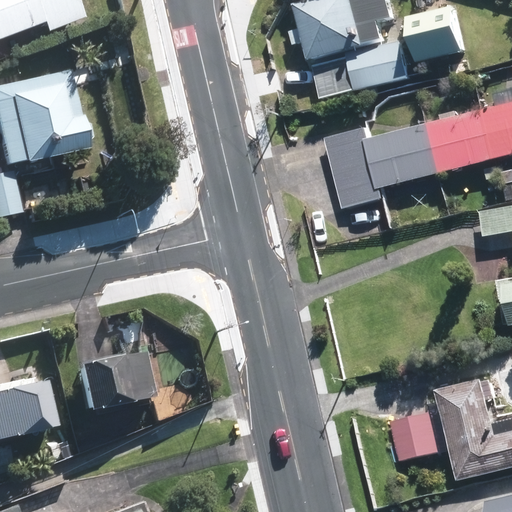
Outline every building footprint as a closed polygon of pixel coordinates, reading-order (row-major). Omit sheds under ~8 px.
[(78,0),(0,0),(0,28),(39,14),(45,30),(84,16),(78,0)] [(381,0),(342,0),(301,11),(314,59),(392,39),(381,0)] [(459,12),(412,23),(420,58),(467,48),(459,12)] [(412,77),(404,45),(319,66),(327,99),(412,77)] [(69,74),(0,90),(0,125),(10,164),(86,146),(69,74)] [(511,100),(486,107),(498,155),(511,151),(511,100)] [(486,107),(429,122),(441,170),(498,155),(486,107)] [(429,122),(372,136),(384,184),(441,170),(429,122)] [(370,124),(331,133),(347,203),(386,194),(384,184),(372,136),(370,124)] [(14,174),(0,176),(0,217),(23,212),(14,174)] [(511,209),(493,212),(496,232),(511,229),(511,209)] [(143,356),(79,370),(87,405),(151,391),(143,356)] [(45,380),(0,391),(0,435),(55,422),(45,380)] [(489,382),(450,390),(468,476),(511,466),(511,432),(500,435),(489,382)] [(436,416),(394,425),(401,458),(443,449),(436,416)]
